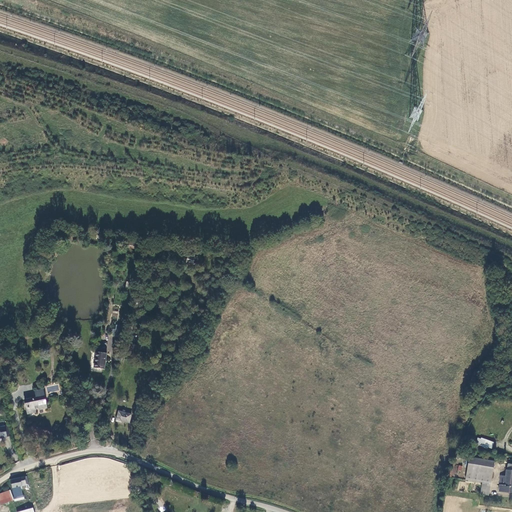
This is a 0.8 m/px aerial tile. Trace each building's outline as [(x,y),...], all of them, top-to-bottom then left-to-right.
[(148,273),(151,258),(145,256),(141,271),(148,273)] [(137,321),(147,325),(149,317),(139,314),(137,321)] [(114,336),(122,337),(124,326),(116,325),(114,336)] [(93,367),(104,369),(106,353),(96,351),(93,367)] [(38,408),(38,409),(47,408),(42,389),(33,390),(34,397),(23,399),(26,414),(34,412),(33,408),(38,408)] [(134,415),(140,416),(143,405),(144,400),(138,399),(137,404),(139,404),(137,409),(136,409),(134,415)] [(131,414),(117,410),(114,421),(120,423),(120,420),(128,423),(131,414)] [(491,449),(494,442),(478,436),(476,444),(491,449)] [(469,457),(468,469),(493,474),(494,462),(469,457)] [(491,484),(493,474),(468,469),(466,479),(483,483),(491,484)] [(9,477),(14,498),(23,496),(22,492),(21,492),(20,486),(28,485),(25,474),(9,477)] [(511,477),(504,476),(499,476),(498,483),(504,484),(503,491),(511,491),(511,477)] [(490,487),(482,486),(481,495),(489,496),(490,487)] [(0,504),(13,499),(10,491),(0,494),(0,504)] [(22,497),(13,499),(15,511),(27,511),(26,504),(23,504),(22,497)]
